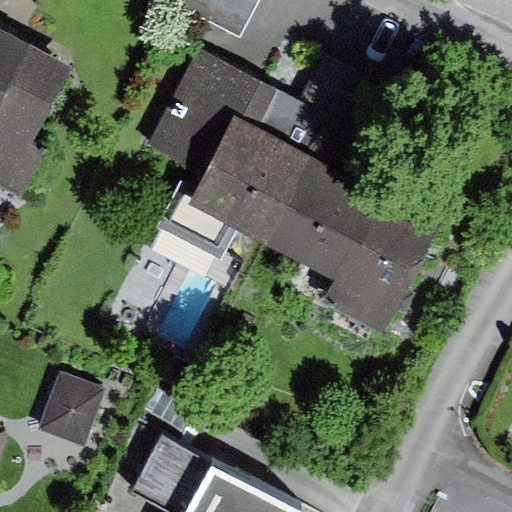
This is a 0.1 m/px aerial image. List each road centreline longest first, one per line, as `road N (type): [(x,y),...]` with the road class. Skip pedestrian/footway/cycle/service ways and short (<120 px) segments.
road 1 (residential): [(387,511),(511,274)]
road 2 (residential): [(401,0),(511,59)]
